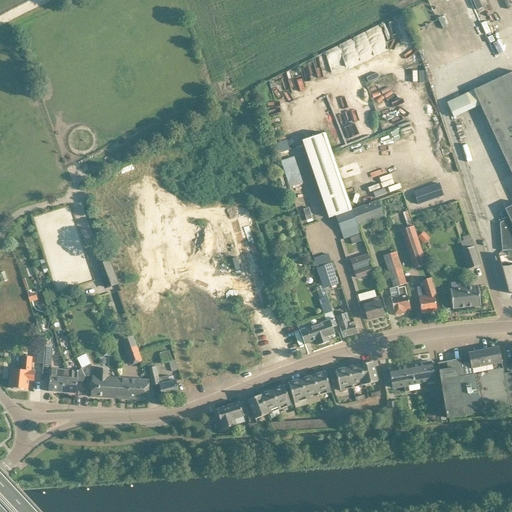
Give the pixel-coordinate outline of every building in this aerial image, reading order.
[(511,72),(488,83),(473,90),(480,105),(494,135),(511,175),(511,72)] [(471,92),(447,101),(453,117),(477,108),(472,95),(471,92)] [(322,134),(302,141),(328,218),(335,215),(336,215),(348,211),(322,134)] [(294,156),(279,161),(288,188),(303,183),(294,156)] [(494,169),(502,194),(511,191),(502,166),(494,169)] [(279,185),(271,188),(273,193),(285,190),(282,176),(276,177),(279,185)] [(439,184),(414,192),(418,205),(443,196),(439,184)] [(378,201),(352,209),(357,225),(383,217),(378,201)] [(511,205),(504,209),(509,218),(500,223),(502,251),(511,250),(511,205)] [(306,221),(314,218),(310,207),(302,210),(306,221)] [(336,215),(335,215),(341,231),(357,225),(352,209),(348,211),(336,215)] [(357,225),(341,231),(343,239),(349,237),(352,244),(363,241),(357,225)] [(427,265),(414,226),(400,230),(414,269),(427,265)] [(461,251),(468,270),(480,265),(474,247),(473,247),(469,234),(462,237),(463,240),(460,241),(463,250),(461,251)] [(404,277),(400,266),(395,252),(383,256),(393,288),(406,284),(404,277)] [(350,260),(356,279),(373,273),(367,254),(350,260)] [(328,263),(326,256),(314,260),(323,289),(338,284),(331,262),(328,263)] [(95,265),(104,289),(118,284),(109,260),(95,265)] [(508,293),(509,293),(510,294),(511,294),(511,293),(511,265),(509,266),(509,267),(501,267),(508,292),(508,293)] [(436,296),(433,286),(431,278),(421,281),(424,289),(418,290),(419,299),(421,314),(437,311),(436,306),(434,296),(436,296)] [(450,290),(450,293),(452,309),(480,306),(478,286),(450,290)] [(396,315),(396,316),(403,315),(402,314),(404,313),(403,309),(410,308),(408,296),(406,296),(405,287),(398,288),(399,297),(392,298),(394,315),(396,315)] [(375,289),(358,294),(360,301),(377,296),(375,289)] [(18,292),(0,295),(0,299),(4,320),(23,316),(18,292)] [(358,302),(359,305),(361,313),(361,315),(366,314),(368,320),(383,316),(378,296),(358,302)] [(300,331),(300,332),(304,345),(316,341),(318,345),(320,345),(322,345),(325,344),(326,343),(328,342),(326,337),(335,334),(332,327),(337,326),(334,319),(326,297),(318,299),(326,321),(300,331)] [(336,316),(337,320),(343,338),(357,333),(354,322),(349,323),(346,313),(336,316)] [(133,336),(121,340),(124,349),(127,357),(139,353),(136,345),(133,336)] [(44,350),(43,360),(51,361),(52,347),(43,346),(44,350)] [(458,360),(453,361),(455,368),(455,372),(457,372),(465,415),(482,412),(482,411),(511,404),(511,372),(504,374),(498,347),(468,353),(468,355),(471,369),(471,371),(473,370),(474,373),(464,375),(463,370),(462,367),(461,360),(458,360)] [(30,371),(31,357),(25,357),(25,355),(23,355),(22,370),(11,369),(9,388),(11,388),(13,389),(16,390),(18,389),(27,390),(28,380),(34,381),(35,372),(30,371)] [(340,369),(340,370),(329,372),(333,390),(339,388),(340,391),(377,382),(372,362),(355,366),(353,364),(348,365),(347,366),(347,367),(346,366),(341,367),(340,369)] [(432,362),(410,366),(414,384),(419,384),(420,389),(424,389),(423,383),(435,381),(432,362)] [(414,384),(410,366),(389,370),(392,388),(404,386),(405,392),(409,391),(408,385),(414,384)] [(148,368),(148,369),(152,386),(159,384),(162,398),(179,394),(178,387),(178,386),(177,386),(176,380),(169,381),(168,376),(158,378),(155,367),(148,368)] [(448,369),(438,371),(441,388),(445,412),(446,418),(447,418),(465,417),(465,415),(457,372),(455,372),(455,368),(448,369)] [(48,392),(62,393),(64,370),(51,369),(50,377),(48,392)] [(64,370),(62,393),(76,394),(78,379),(77,379),(78,371),(64,370)] [(91,397),(118,399),(119,378),(108,378),(108,371),(98,370),(97,377),(92,377),(92,382),(89,382),(89,389),(91,390),(91,397)] [(305,378),(288,383),(294,403),(331,392),(325,372),(320,374),(320,373),(317,372),(313,373),(312,375),(311,374),(306,375),(305,378)] [(119,378),(118,399),(147,400),(149,380),(119,378)] [(248,400),(255,419),(291,405),(284,386),(278,388),(278,387),(276,386),(272,388),(271,389),(269,389),(265,391),(264,393),(248,400)] [(441,388),(434,389),(438,414),(445,412),(441,388)] [(233,419),(249,414),(245,401),(216,410),(223,430),(235,426),(233,419)] [(387,402),(387,418),(397,418),(397,402),(387,402)]
